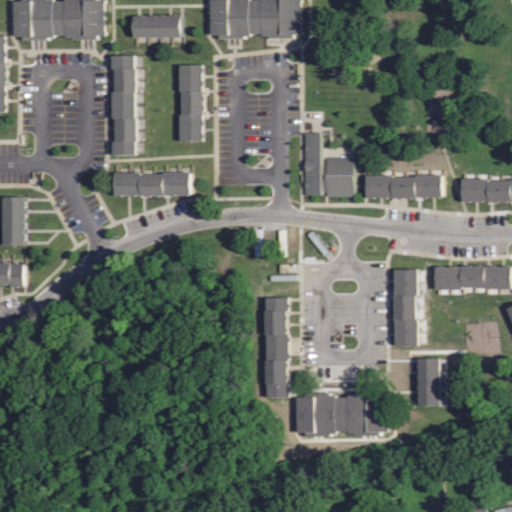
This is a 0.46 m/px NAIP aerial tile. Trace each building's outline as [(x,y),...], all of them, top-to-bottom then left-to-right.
[(25,39),(25,35),(17,35),(17,0),(107,0),(107,35),(99,35),(100,39),(74,39),(74,36),(69,36),(69,34),(56,34),(56,36),(50,37),(50,39),(25,39)] [(298,37),(273,37),(273,35),(266,35),(266,33),(254,33),(254,35),(248,35),(248,37),(223,37),(223,34),(215,34),(215,0),(305,0),(305,33),(298,33),(298,37)] [(153,36),(135,36),(135,15),(182,15),(182,35),(153,36)] [(0,108),(11,108),(11,33),(0,33),(0,108)] [(141,52),(141,154),(118,154),(118,139),(121,139),(121,116),(118,116),(118,89),(121,89),(120,66),(118,66),(118,53),(141,52)] [(186,138),(209,137),(208,62),(185,62),(186,89),(188,89),(188,112),(186,112),(186,138)] [(324,147),(324,163),(328,163),(328,156),(356,156),(357,195),(329,196),(329,191),(324,191),(324,194),(308,194),(307,131),(324,131),(324,147)] [(143,195),(143,194),(117,194),(117,172),(144,171),(144,174),(166,174),(166,171),(193,171),(193,194),(143,195)] [(419,197),(369,197),(369,174),(396,174),(396,176),(418,176),(418,173),(445,174),(445,196),(419,196),(419,197)] [(511,200),(465,200),(465,178),(491,178),(491,180),(511,180),(511,200)] [(28,244),(6,244),(6,196),(28,196),(28,244)] [(263,241),(273,242),(274,230),(263,230),(263,241)] [(258,245),(258,257),(272,257),(272,254),(265,253),(265,245),(258,245)] [(0,262),(14,262),(14,263),(27,263),(27,286),(13,286),(13,284),(0,284),(0,262)] [(439,288),(438,266),(488,264),(488,266),(511,265),(511,288),(488,288),(488,287),(439,288)] [(399,345),(397,295),(398,295),(398,268),(420,268),(420,294),(418,294),(419,318),(421,318),(421,344),(399,345)] [(272,296),(273,397),(296,397),(296,382),(293,382),(293,359),(296,359),(295,332),(293,332),(292,309),(295,309),(295,295),(272,296)] [(442,405),(421,405),(421,357),(442,357),(442,405)] [(383,434),(358,434),(358,432),(351,432),(351,431),(339,431),(339,433),(333,433),(333,435),(308,434),(308,431),(300,431),(300,396),(307,396),(307,393),(332,393),(332,394),(339,394),(339,396),(350,396),(350,394),(357,394),(357,391),(382,391),(382,395),(390,395),(390,431),(383,431),(383,434)]
